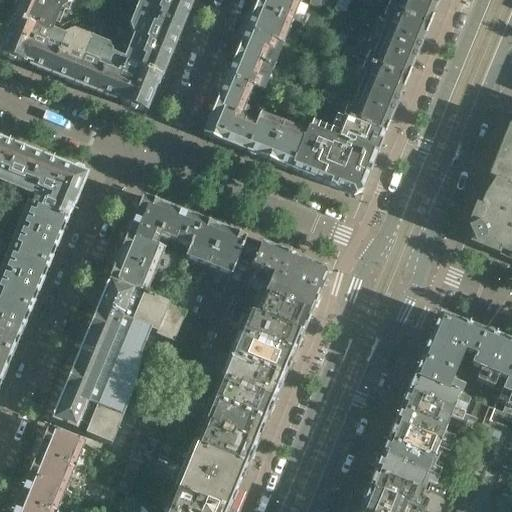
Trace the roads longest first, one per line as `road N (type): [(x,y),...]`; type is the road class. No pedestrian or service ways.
road 1 (residential): [(124,144),(0,455)]
road 2 (tertiary): [(377,249),(356,282),(271,511)]
road 3 (tertiary): [(481,0),(377,249)]
road 4 (tertiary): [(315,511),(421,265)]
road 5 (tertiary): [(421,265),(511,32)]
road 6 (residential): [(164,160),(377,249)]
road 7 (residential): [(230,0),(164,160)]
road 8 (residential): [(0,96),(124,144)]
